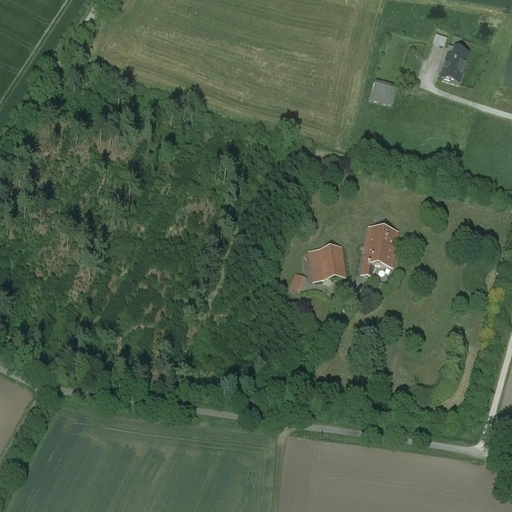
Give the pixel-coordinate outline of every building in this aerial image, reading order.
[(443,52),(446,42),(435,38),(431,48),(443,52)] [(464,66),(447,61),(440,83),(457,89),(464,66)] [(396,91),(374,85),(369,103),(391,109),(396,91)] [(396,238),(369,233),(363,268),(373,270),(391,273),(396,238)] [(340,252),(317,256),(321,280),(322,286),(345,283),(340,252)] [(373,270),(363,268),(362,277),(372,279),(373,270)] [(294,278),(289,294),(301,298),(306,282),(294,278)]
